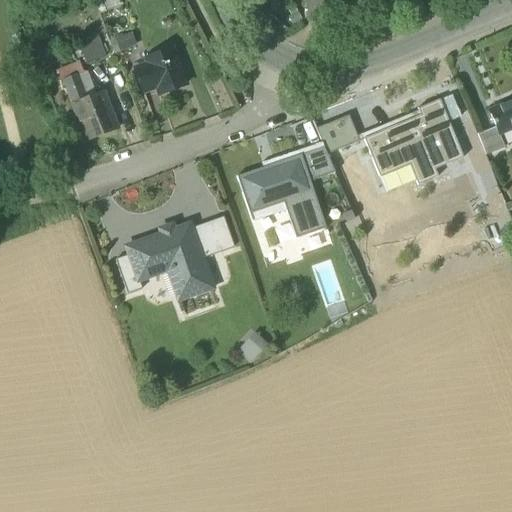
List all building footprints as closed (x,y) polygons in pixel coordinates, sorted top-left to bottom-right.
[(79,47),(87,66),(106,58),(98,39),(79,47)] [(145,60),(147,65),(134,70),(143,94),(156,89),(159,96),(186,86),(172,50),(145,60)] [(63,82),(72,106),(87,100),(78,77),(83,75),(79,64),(65,70),(69,79),(63,82)] [(72,106),(86,142),(118,129),(104,94),(87,100),(72,106)] [(452,95),(439,101),(448,123),(461,118),(452,95)] [(435,170),(463,159),(448,123),(439,101),(417,110),(420,116),(363,140),(379,178),(409,166),(416,182),(417,186),(438,178),(435,170)] [(496,127),(499,135),(511,129),(511,102),(489,112),(496,127)] [(349,116),(316,130),(323,148),(327,156),(359,142),(349,116)] [(478,134),(487,154),(504,147),(499,135),(496,127),(478,134)] [(323,148),(300,156),(310,183),(335,174),(327,156),(323,148)] [(236,178),(249,216),(283,204),(313,194),(310,183),(300,156),(236,178)] [(379,178),(386,195),(416,182),(409,166),(379,178)] [(313,194),(283,204),(295,240),(326,230),(313,194)] [(503,207),(506,213),(511,210),(511,205),(511,203),(503,207)] [(190,230),(201,260),(233,249),(223,219),(190,230)] [(163,236),(127,249),(129,256),(138,281),(168,270),(179,300),(198,293),(198,295),(213,290),(208,275),(206,275),(201,260),(190,230),(189,227),(172,233),(173,235),(164,239),(163,236)] [(138,281),(129,256),(115,261),(127,295),(142,290),(138,281)] [(236,352),(250,365),(268,346),(254,333),(236,352)]
